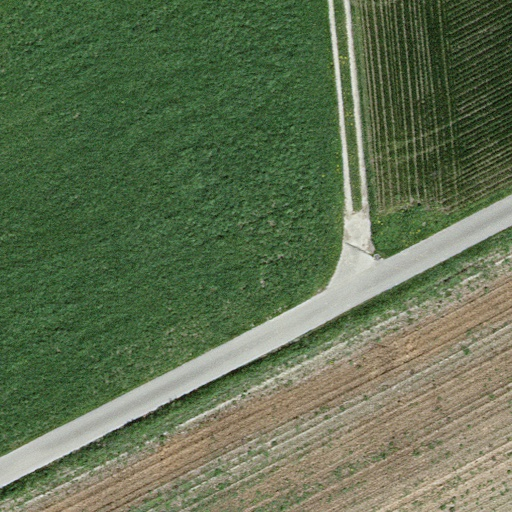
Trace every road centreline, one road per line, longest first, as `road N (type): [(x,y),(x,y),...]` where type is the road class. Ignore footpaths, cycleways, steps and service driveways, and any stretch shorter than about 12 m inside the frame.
road 1 (track): [(511,204),(0,467)]
road 2 (track): [(363,280),(335,0)]
